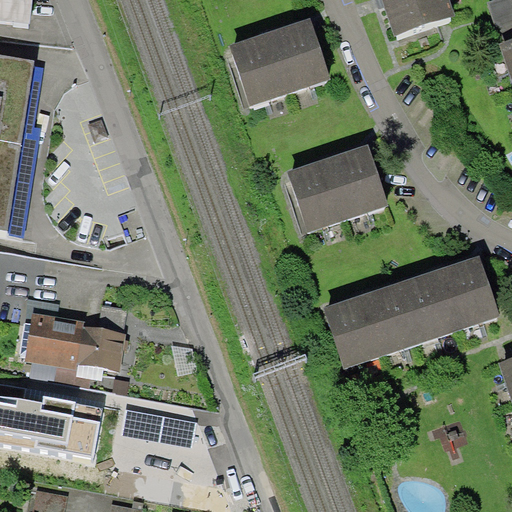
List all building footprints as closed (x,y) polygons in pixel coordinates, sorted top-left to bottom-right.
[(382,0),(394,37),(455,16),(450,0),(382,0)] [(511,0),(497,0),(489,3),(505,52),(511,50),(511,0)] [(311,22),(232,49),(253,107),(329,81),(311,22)] [(35,70),(0,64),(0,235),(10,237),(35,70)] [(368,150),(291,178),(313,235),(389,207),(368,150)] [(325,313),(345,373),(501,320),(481,260),(443,273),(367,299),(325,313)] [(9,400),(2,455),(68,464),(76,409),(9,400)]
